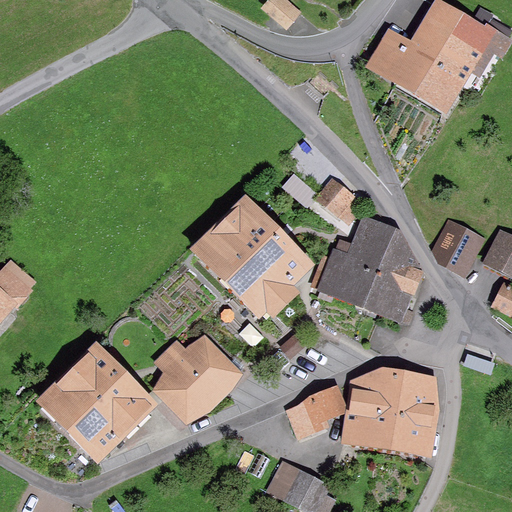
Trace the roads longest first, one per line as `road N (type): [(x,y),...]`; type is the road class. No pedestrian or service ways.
road 1 (residential): [(468,317),(95,488),(65,491),(0,455)]
road 2 (residential): [(180,11),(390,202)]
road 3 (residential): [(419,511),(436,485),(455,419),(454,363),(468,317)]
road 4 (residential): [(0,103),(138,31),(168,1)]
road 5 (residential): [(180,11),(207,10),(276,44),(315,52),(347,43)]
road 6 (residential): [(347,43),(390,202)]
road 7 (residential): [(390,202),(468,317)]
